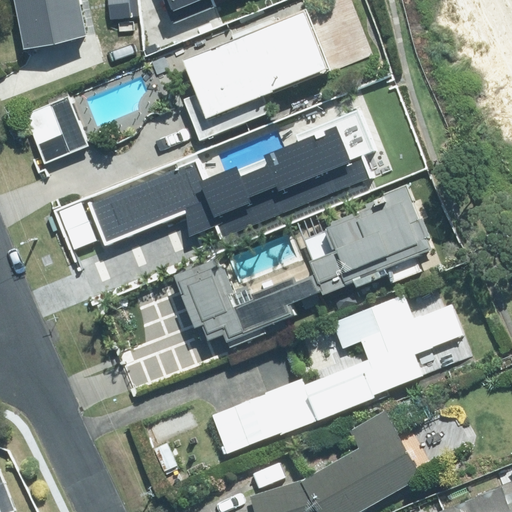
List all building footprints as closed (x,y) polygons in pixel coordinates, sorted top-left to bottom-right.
[(93,36),(84,0),(16,0),(28,50),(93,36)] [(203,0),(180,0),(184,8),(203,0)] [(274,113),(267,98),(334,70),(310,11),(280,24),(277,18),(235,36),(237,42),(188,62),(201,93),(186,100),(204,142),(274,113)] [(71,96),(29,113),(50,164),(92,146),(71,96)] [(197,160),(94,203),(113,247),(188,216),(197,237),(222,227),(230,248),(378,186),(366,158),(381,151),(363,109),(301,135),(305,144),(207,184),(197,160)] [(217,256),(179,272),(208,341),(228,333),(233,345),(302,316),(296,304),(326,291),(330,299),(390,274),(395,284),(424,272),(418,257),(435,250),(409,188),(389,197),(390,199),(336,222),(339,228),(309,240),(324,275),(303,284),(299,277),(237,303),(217,256)] [(214,415),(229,454),(427,377),(419,355),(466,336),(453,303),(416,318),(407,295),(336,322),(346,348),(364,341),(371,361),(307,386),(305,379),(214,415)] [(259,511),(366,511),(425,478),(386,412),(354,431),(364,448),(307,481),(255,497),(259,511)] [(0,511),(18,511),(0,466),(0,511)] [(511,511),(511,484),(445,511),(511,511)]
